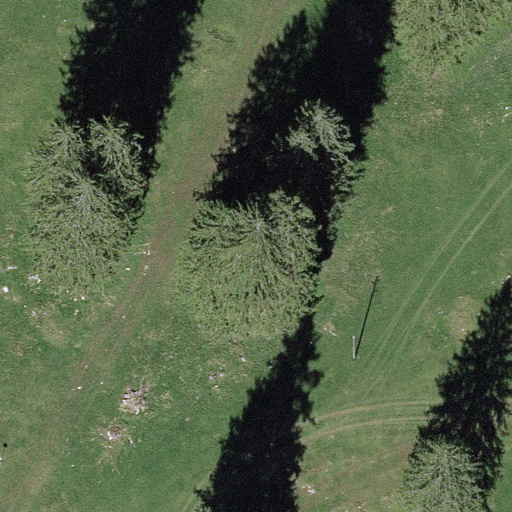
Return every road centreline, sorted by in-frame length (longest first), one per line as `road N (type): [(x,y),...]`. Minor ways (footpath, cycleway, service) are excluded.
road 1 (track): [(443,0),(222,345),(141,511)]
road 2 (track): [(303,511),(511,426)]
